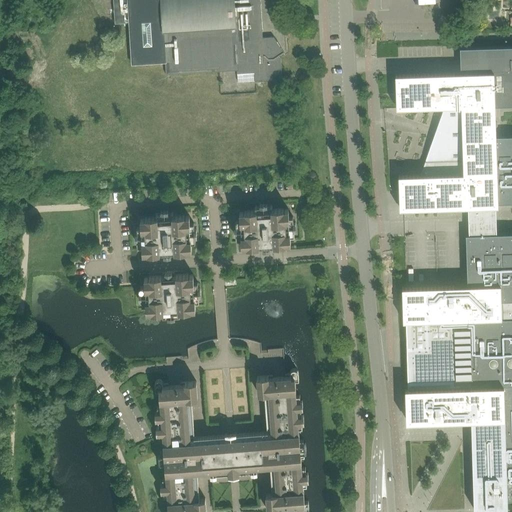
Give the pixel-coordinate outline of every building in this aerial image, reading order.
[(124,0),(130,70),(235,62),(236,81),(281,77),(278,35),(267,36),(264,0),(124,0)] [(511,232),(497,233),(497,223),(496,206),(499,206),(498,203),(511,202),(511,135),(496,136),(496,127),(497,127),(497,126),(498,125),(498,124),(498,123),(497,122),(496,122),(496,121),(495,121),(495,106),(511,105),(511,45),(460,47),(461,72),(396,75),(396,90),(397,90),(398,108),(440,106),(440,107),(444,107),(438,128),(442,130),(429,159),(424,174),(399,175),(400,191),(401,208),(425,208),(468,207),(469,224),(469,234),(466,234),(468,285),(454,286),(454,285),(402,287),(403,303),(404,320),(406,320),(408,388),(406,388),(407,421),(451,419),(451,420),(471,419),(472,435),(474,499),(474,509),(490,508),(507,507),(507,501),(508,501),(508,499),(511,499),(511,232)] [(255,206),(255,210),(244,210),(244,211),(240,212),(240,219),(236,220),(237,226),(235,226),(235,233),(237,233),(237,239),(241,239),(242,246),(247,246),(247,247),(259,246),(259,245),(261,245),(261,249),(272,249),(272,245),(274,245),(286,244),(286,243),(291,243),(290,235),(294,235),(294,229),(296,229),(296,222),(294,222),(293,216),(289,216),(289,214),(289,208),(284,209),(284,208),(273,209),(273,205),(267,205),(267,203),(260,203),(260,205),(255,206)] [(192,250),(191,242),(195,242),(195,236),(197,235),(197,228),(195,228),(194,222),(190,223),(190,215),(185,215),(185,214),(174,215),(173,211),(168,211),(168,209),(161,210),(161,212),(156,212),(156,216),(145,217),(145,218),(141,218),(141,226),(137,226),(137,232),(135,232),(136,239),(138,239),(138,245),(142,245),(143,253),(148,252),(148,253),(160,253),(160,252),(162,252),(162,256),(173,255),(173,251),(175,251),(175,252),(187,251),(187,250),(192,250)] [(194,282),(194,277),(194,274),(189,274),(189,273),(176,274),(176,275),(175,275),(175,271),(163,272),(163,276),(162,276),(161,275),(149,276),(149,277),(144,277),(145,285),(141,285),(141,291),(139,291),(140,298),(142,298),(142,304),(146,304),(147,312),(152,311),(152,312),(163,312),(163,316),(168,315),(168,317),(175,317),(175,315),(180,315),(180,311),(191,310),(191,309),(196,309),(195,301),(199,301),(199,295),(201,294),(200,287),(198,287),(198,281),(194,282)] [(303,437),(300,438),(299,428),(303,427),(302,422),(304,422),(304,414),(302,415),(301,407),(303,407),(302,400),(300,400),(300,395),(297,395),(295,380),(299,379),(299,374),(298,372),(298,371),(297,369),(296,369),(295,368),(294,368),(293,369),(292,369),(291,370),(290,371),(290,373),(285,374),(285,376),(273,376),(273,375),(257,376),(259,393),(265,393),(268,435),(230,438),(195,441),(192,398),(198,398),(197,381),(181,382),(181,383),(169,385),(169,383),(163,383),(163,381),(162,380),(161,379),(160,379),(159,379),(158,379),(157,380),(156,381),(155,382),(155,383),(156,390),(159,390),(161,405),(157,406),(157,411),(155,411),(156,419),(158,419),(159,426),(157,426),(157,433),(159,433),(160,438),(163,438),(164,450),(161,450),(161,454),(159,454),(159,462),(161,462),(162,468),(165,468),(166,477),(163,478),(163,483),(161,484),(162,491),(164,490),(164,496),(168,496),(169,511),(165,511),(206,511),(206,498),(200,498),(197,468),(203,468),(203,470),(211,469),(233,468),(264,465),(264,463),(270,463),(272,492),(266,493),(268,510),(301,508),(301,510),(302,511),(303,511),(304,511),(305,511),(307,511),(308,511),(309,510),(309,509),(309,508),(309,500),(305,501),(304,485),(307,485),(307,479),(309,479),(308,472),(306,472),(306,467),(302,467),(301,455),(305,455),(304,451),(306,451),(306,443),(304,443),(303,437)]
